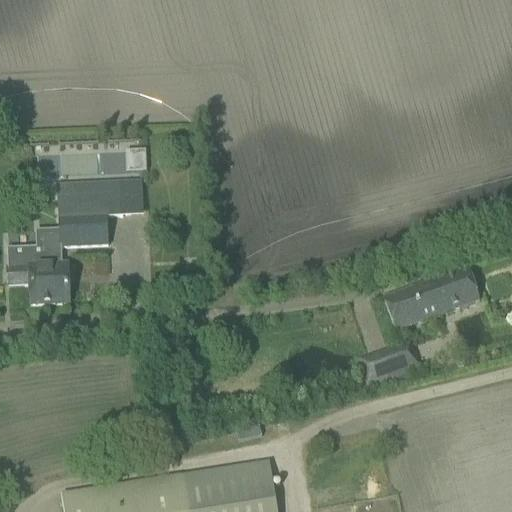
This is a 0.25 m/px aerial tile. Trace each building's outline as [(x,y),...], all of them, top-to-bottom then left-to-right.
[(125,174),(146,174),(146,151),(125,152),(125,174)] [(45,258),(7,259),(7,271),(8,287),(30,287),(31,308),(68,306),(67,286),(66,268),(60,269),(59,252),(109,249),(108,221),(123,220),(122,190),(97,191),(97,207),(57,209),(58,232),(59,237),(44,238),(45,258)] [(395,334),(420,325),(459,312),(479,304),(467,271),(383,301),(395,334)] [(419,370),(410,343),(354,364),(364,390),(419,370)] [(62,511),(274,511),(267,466),(60,499),(62,511)]
